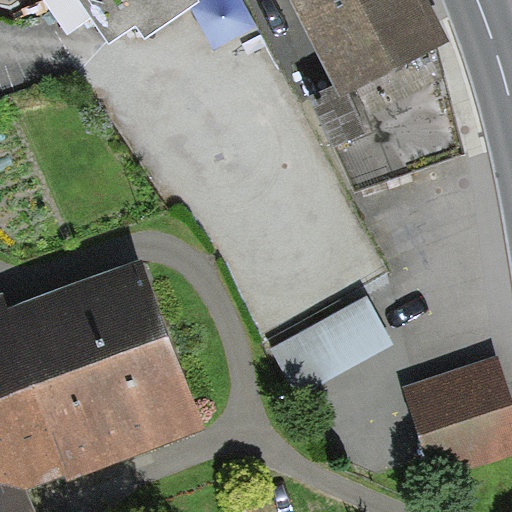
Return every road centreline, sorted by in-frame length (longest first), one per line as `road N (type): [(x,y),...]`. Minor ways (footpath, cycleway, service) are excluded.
road 1 (track): [(0,272),(145,247),(188,260),(220,306),(255,418),(280,459),(401,511)]
road 2 (unknown): [(255,418),(124,480),(105,506)]
